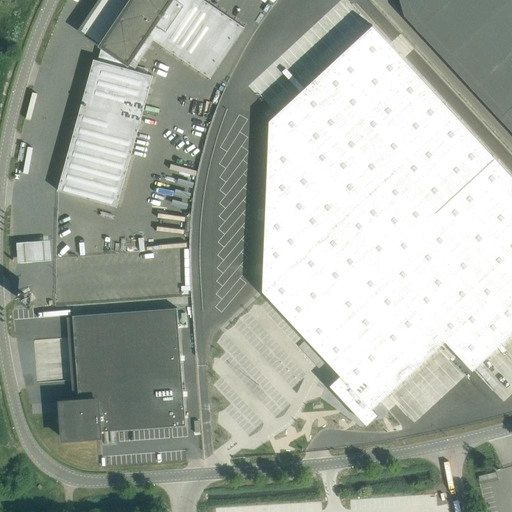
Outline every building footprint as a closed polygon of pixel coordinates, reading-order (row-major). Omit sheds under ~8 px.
[(99,0),(99,1),(99,2),(99,3),(99,4),(100,5),(83,30),(103,43),(98,60),(94,59),(58,190),(117,206),(153,75),(136,70),(137,67),(136,67),(154,40),(211,78),(245,27),(204,0),(99,0)] [(511,0),(400,0),(405,15),(499,118),(511,131),(511,0)] [(511,175),(373,25),(270,121),(263,290),(341,374),(330,385),(364,422),(376,411),(372,408),(445,340),(472,369),(511,332),(511,175)] [(49,240),(16,243),(17,263),(51,260),(49,240)] [(11,306),(23,306),(23,288),(11,288),(11,306)] [(186,425),(185,415),(177,308),(73,315),(79,401),(61,402),(64,438),(100,436),(100,431),(186,425)]
